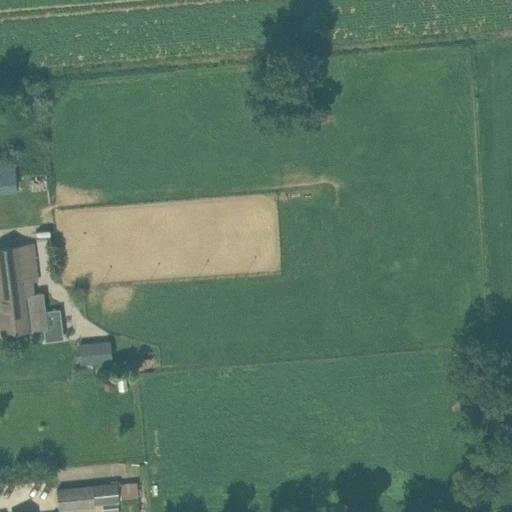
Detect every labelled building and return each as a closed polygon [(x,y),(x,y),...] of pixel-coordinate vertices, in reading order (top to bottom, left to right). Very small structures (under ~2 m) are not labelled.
[(299,71),(274,73),(277,105),(302,103),(299,71)] [(0,160),(0,191),(15,190),(13,160),(0,160)] [(33,243),(0,246),(0,319),(2,334),(30,330),(44,328),(45,340),(62,338),(59,310),(46,312),(43,292),(34,294),(32,281),(38,281),(33,243)] [(79,339),(80,361),(111,359),(110,337),(79,339)] [(93,484),(57,487),(59,510),(95,507),(94,504),(93,484)] [(118,511),(118,503),(103,504),(103,511),(118,511)]
